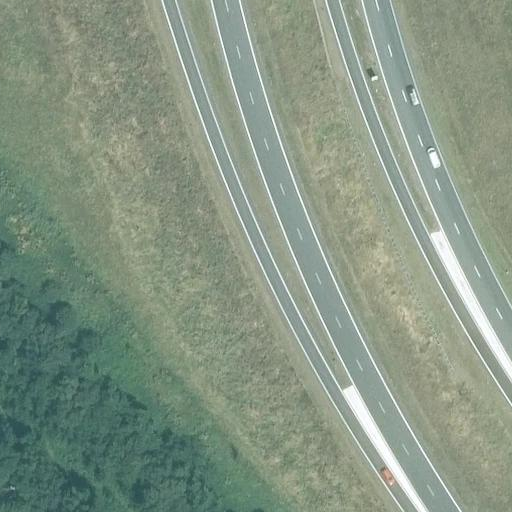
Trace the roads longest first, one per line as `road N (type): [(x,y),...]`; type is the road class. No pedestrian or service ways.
road 1 (trunk): [(166,0),(281,295),(380,467),(421,511)]
road 2 (trunk): [(224,0),(282,193),(335,319),(443,511)]
road 3 (trunk): [(511,391),(447,287),(391,172),(330,0)]
road 4 (trunk): [(511,336),(432,172),(375,0)]
